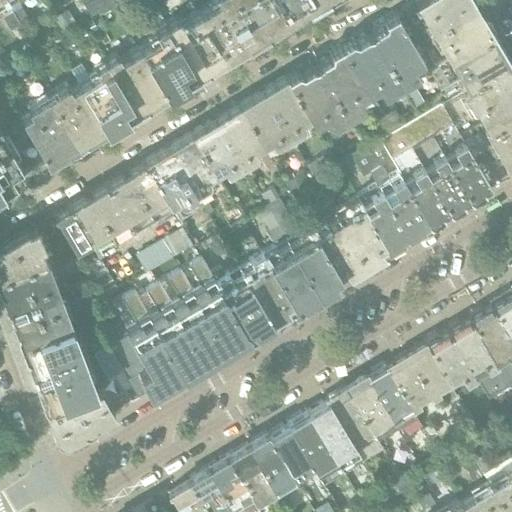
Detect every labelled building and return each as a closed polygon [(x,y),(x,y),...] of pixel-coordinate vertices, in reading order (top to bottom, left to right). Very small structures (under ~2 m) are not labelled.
[(0,0),(0,7),(6,4),(11,12),(22,30),(30,25),(27,19),(20,7),(18,7),(13,0),(0,0)] [(115,0),(90,0),(83,4),(90,16),(116,1),(115,0)] [(225,55),(286,19),(274,0),(216,0),(199,10),(225,55)] [(318,0),(274,0),(286,19),(318,0)] [(491,31),(474,3),(472,0),(412,0),(392,12),(410,42),(421,60),(427,69),(447,56),(491,31)] [(165,91),(225,55),(199,10),(180,22),(176,16),(156,28),(159,34),(147,41),(143,33),(134,39),(165,91)] [(22,30),(11,12),(1,18),(13,35),(22,30)] [(421,60),(410,42),(392,12),(383,18),(382,22),(354,39),(349,38),(339,44),(367,92),(376,86),(381,93),(417,72),(412,65),(421,60)] [(86,33),(82,26),(73,32),(77,38),(86,33)] [(511,96),(511,66),(508,60),(491,31),(447,56),(459,76),(449,82),(438,64),(428,70),(441,90),(435,95),(439,101),(459,89),(470,107),(464,111),(470,121),(511,96)] [(103,127),(165,91),(134,39),(138,46),(119,58),(115,52),(96,64),(99,69),(76,83),(103,127)] [(367,92),(339,44),(329,50),(328,54),(299,71),(295,70),(282,77),(305,115),(307,114),(312,124),(322,118),(326,125),(363,103),(359,96),(367,92)] [(305,115),(282,77),(237,104),(260,142),(268,137),(270,141),(277,143),(297,131),(301,122),(299,119),(305,115)] [(46,161),(103,127),(76,83),(72,85),(69,80),(25,105),(29,111),(21,115),(24,121),(22,122),(29,132),(33,141),(46,161)] [(423,102),(415,87),(405,93),(413,107),(423,102)] [(511,173),(511,96),(470,121),(455,131),(488,183),(493,185),(511,173)] [(4,109),(13,103),(10,98),(1,103),(4,109)] [(260,142),(237,104),(190,132),(213,170),(222,164),(224,168),(231,170),(251,158),(254,151),(252,147),(260,142)] [(399,116),(395,109),(384,115),(388,122),(399,116)] [(29,132),(22,122),(13,127),(19,138),(29,132)] [(480,189),(488,183),(455,131),(448,139),(452,147),(443,153),(468,196),(472,197),(479,193),(480,189)] [(20,166),(8,145),(0,132),(0,188),(13,181),(9,173),(20,166)] [(33,141),(29,132),(19,138),(18,139),(23,147),(33,141)] [(213,170),(190,132),(142,160),(164,198),(166,197),(174,193),(176,197),(183,199),(204,186),(208,178),(206,174),(213,170)] [(390,158),(377,136),(348,153),(361,174),(390,158)] [(346,149),(341,142),(332,148),(336,155),(346,149)] [(468,196),(443,153),(439,146),(428,153),(432,160),(422,165),(448,208),(452,209),(458,205),(460,201),(468,196)] [(448,208),(422,165),(418,158),(407,165),(406,162),(395,168),(396,171),(426,221),(448,208)] [(173,208),(166,197),(164,198),(142,160),(104,183),(133,231),(168,211),(172,217),(177,214),(173,208)] [(288,190),(309,178),(304,170),(283,182),(288,190)] [(426,221),(396,171),(377,183),(407,232),(411,233),(417,229),(419,225),(426,221)] [(133,231),(104,183),(67,205),(88,240),(96,253),(133,231)] [(407,232),(377,183),(355,196),(383,242),(385,245),(386,245),(390,245),(396,241),(398,237),(407,232)] [(265,203),(278,195),(272,186),(260,194),(261,197),(265,203)] [(336,270),(308,224),(298,230),(278,195),(265,203),(316,290),(332,280),(328,274),(336,270)] [(383,242),(355,196),(332,210),(363,262),(379,252),(376,246),(383,242)] [(212,210),(205,197),(199,201),(207,213),(212,210)] [(265,203),(261,197),(254,201),(258,207),(265,203)] [(316,290),(265,203),(258,207),(259,208),(255,210),(267,231),(265,233),(272,245),(261,252),(289,298),(296,293),(300,299),(316,290)] [(67,205),(53,213),(57,220),(73,249),(88,240),(67,205)] [(363,262),(332,210),(308,224),(336,270),(344,265),(347,271),(363,262)] [(37,253),(42,250),(37,232),(57,220),(53,213),(0,244),(0,277),(41,263),(37,253)] [(212,249),(206,239),(208,238),(201,227),(188,235),(200,255),(212,249)] [(289,298),(261,252),(237,266),(268,318),(284,308),(281,302),(289,298)] [(245,332),(242,326),(210,272),(201,260),(198,261),(202,268),(183,280),(222,345),(245,332)] [(59,305),(50,281),(48,282),(41,263),(0,277),(0,291),(0,292),(5,305),(14,330),(14,334),(17,344),(65,325),(57,305),(59,305)] [(268,318),(237,266),(224,274),(219,267),(210,272),(242,326),(249,322),(252,327),(268,318)] [(112,292),(105,280),(96,286),(103,298),(112,292)] [(183,280),(163,292),(202,357),(222,345),(183,280)] [(511,291),(509,287),(489,299),(490,302),(511,339),(511,291)] [(163,292),(141,305),(144,308),(143,309),(146,315),(179,368),(180,370),(202,357),(163,292)] [(511,339),(490,302),(481,307),(477,306),(469,311),(468,315),(499,368),(503,366),(511,380),(511,339)] [(179,368),(146,315),(136,321),(137,324),(126,330),(157,381),(159,380),(163,381),(167,378),(169,375),(179,368)] [(499,368),(468,315),(460,320),(456,319),(447,324),(446,328),(473,373),(474,372),(478,381),(499,368)] [(110,338),(105,341),(126,377),(136,394),(140,391),(157,381),(126,330),(126,328),(123,330),(118,323),(107,329),(110,338)] [(84,370),(75,347),(73,348),(65,325),(17,344),(21,355),(25,357),(39,395),(38,399),(41,406),(44,408),(89,391),(82,370),(84,370)] [(473,373),(446,328),(438,333),(434,332),(426,337),(425,341),(450,385),(464,378),(473,373)] [(450,385),(425,341),(420,340),(409,346),(409,349),(405,351),(403,350),(392,357),(391,359),(385,363),(411,407),(450,385)] [(93,351),(99,346),(95,342),(89,347),(93,351)] [(113,375),(120,368),(113,361),(106,368),(113,375)] [(411,407),(385,363),(365,374),(390,418),(411,407)] [(390,418),(365,374),(365,373),(364,373),(345,385),(370,431),(390,418)] [(137,396),(136,394),(126,377),(117,382),(122,389),(103,399),(97,398),(103,416),(137,396)] [(397,475),(370,431),(345,385),(324,397),(325,398),(361,459),(378,487),(397,475)] [(103,416),(97,398),(94,389),(89,391),(44,408),(47,415),(55,437),(62,440),(103,416)] [(361,459),(325,398),(306,410),(342,471),(348,467),(361,459)] [(342,471),(306,410),(305,408),(285,420),(286,421),(312,467),(322,482),(342,471)] [(511,416),(495,427),(504,441),(511,436),(511,437),(511,452),(508,454),(511,460),(511,416)] [(312,467),(286,421),(267,433),(292,478),(312,467)] [(438,435),(430,423),(422,428),(430,440),(438,435)] [(511,511),(511,460),(508,454),(493,430),(488,434),(491,440),(487,443),(489,446),(494,443),(504,460),(489,468),(481,455),(480,456),(473,444),(466,449),(474,460),(482,473),(487,482),(458,499),(466,511),(511,511)] [(292,478),(267,433),(266,431),(246,443),(274,493),(280,502),(281,501),(285,507),(290,503),(287,498),(288,497),(282,488),(294,481),(292,478)] [(274,493),(246,443),(227,454),(254,504),(274,493)] [(259,511),(254,504),(227,454),(207,466),(232,511),(259,511)] [(482,473),(474,460),(463,466),(471,479),(478,475),(479,475),(482,473)] [(232,511),(207,466),(187,478),(207,511),(232,511)] [(408,481),(403,472),(397,475),(378,487),(383,496),(408,481)] [(207,511),(187,478),(167,490),(180,510),(180,511),(207,511)] [(466,511),(458,499),(435,511),(432,511),(429,505),(434,502),(428,492),(415,499),(423,511),(466,511)]
